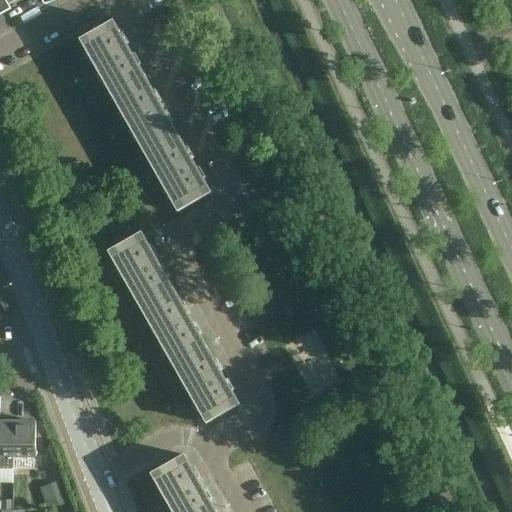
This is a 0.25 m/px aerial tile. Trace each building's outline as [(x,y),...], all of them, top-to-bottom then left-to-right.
[(1,0),(7,9),(21,0),(1,0)] [(179,214),(213,194),(115,22),(81,41),(179,214)] [(208,426),(238,408),(242,406),(143,234),(109,253),(208,426)] [(345,382),(317,330),(287,346),(315,398),(345,382)] [(0,469),(14,469),(14,457),(14,422),(0,422),(0,469)] [(36,422),(14,422),(14,457),(36,457),(36,422)] [(172,511),(217,511),(186,456),(151,475),(172,511)] [(58,507),(70,502),(62,482),(51,486),(58,507)] [(1,511),(13,511),(11,511),(11,501),(2,501),(1,511)]
